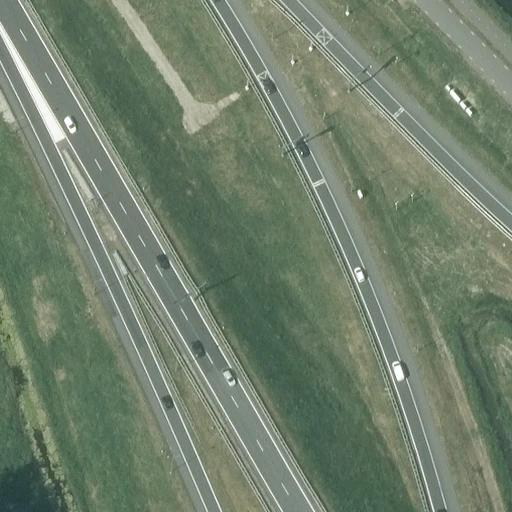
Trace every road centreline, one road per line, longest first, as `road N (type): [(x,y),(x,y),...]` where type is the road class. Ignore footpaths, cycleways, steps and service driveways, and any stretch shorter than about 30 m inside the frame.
road 1 (motorway): [(0,0),(297,511)]
road 2 (motorway): [(438,511),(394,372),(316,184),(212,0)]
road 3 (motorway): [(0,19),(49,151),(213,511)]
road 4 (motorway): [(511,228),(282,0)]
road 5 (unclassified): [(511,85),(423,0)]
